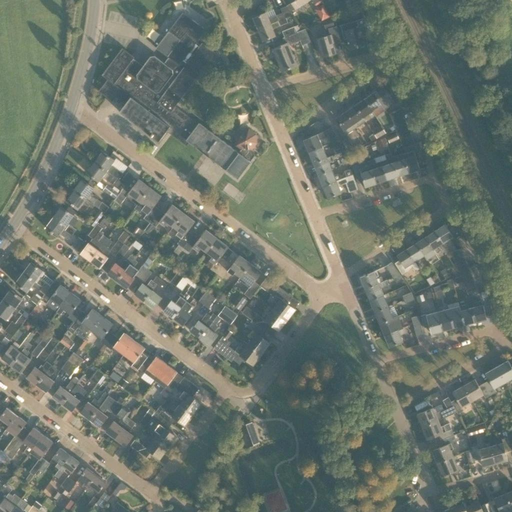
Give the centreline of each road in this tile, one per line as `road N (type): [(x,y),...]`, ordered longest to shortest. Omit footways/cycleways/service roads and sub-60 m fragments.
road 1 (residential): [(324,297),(71,106)]
road 2 (residential): [(337,278),(447,207),(444,197),(431,179),(314,215)]
road 3 (residential): [(374,361),(498,329),(504,345),(395,410)]
road 4 (residential): [(227,388),(12,226)]
road 5 (residential): [(261,88),(380,61),(374,76),(281,136)]
road 6 (residential): [(150,491),(0,379)]
road 7 (residential): [(511,470),(428,493),(395,410)]
road 8 (residential): [(227,388),(253,390),(324,297)]
road 9 (tertiary): [(12,226),(71,106)]
road 10 (residential): [(150,491),(227,388)]
